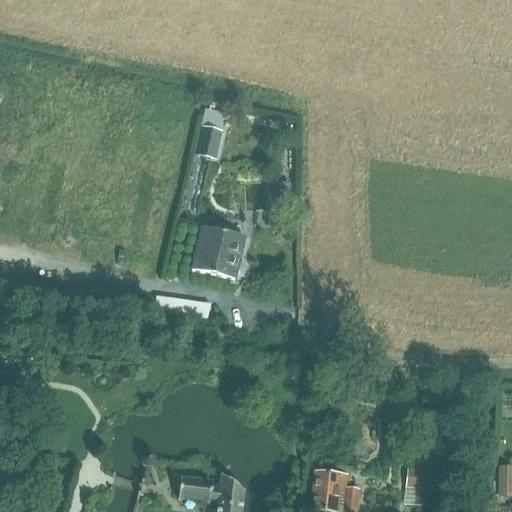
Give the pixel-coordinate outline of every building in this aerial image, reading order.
[(201,129),(195,157),(214,161),(221,134),(201,129)] [(243,238),(201,229),(191,271),(233,281),(233,280),(239,281),(243,278),(245,269),(242,265),(237,264),(243,238)] [(511,496),(511,469),(499,469),(498,497),(511,496)] [(440,474),(407,470),(403,504),(436,508),(440,474)] [(311,511),(356,511),(359,491),(346,489),(347,478),(314,474),(311,511)] [(240,511),(243,493),(220,478),(216,511),(240,511)] [(179,481),(177,502),(209,505),(211,484),(179,481)]
